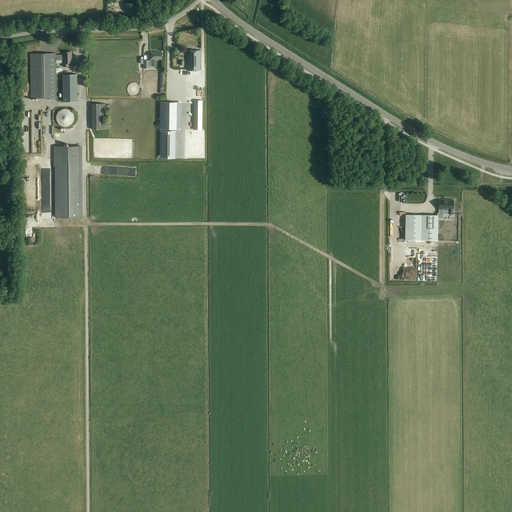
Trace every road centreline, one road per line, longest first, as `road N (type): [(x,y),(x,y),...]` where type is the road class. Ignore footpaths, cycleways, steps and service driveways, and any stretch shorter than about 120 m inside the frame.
road 1 (track): [(87,511),(85,144)]
road 2 (tertiary): [(511,169),(406,128),(214,0)]
road 3 (unclassified): [(0,38),(150,26),(198,0)]
